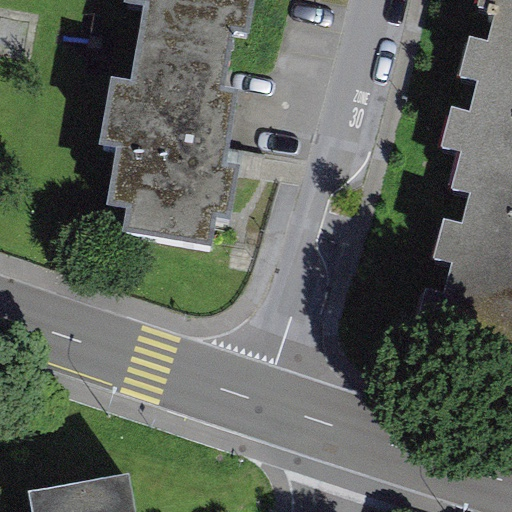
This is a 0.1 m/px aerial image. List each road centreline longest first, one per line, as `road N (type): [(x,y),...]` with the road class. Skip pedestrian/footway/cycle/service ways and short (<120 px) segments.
road 1 (residential): [(388,0),(282,406)]
road 2 (primary): [(282,406),(0,309)]
road 3 (primary): [(511,478),(366,433)]
